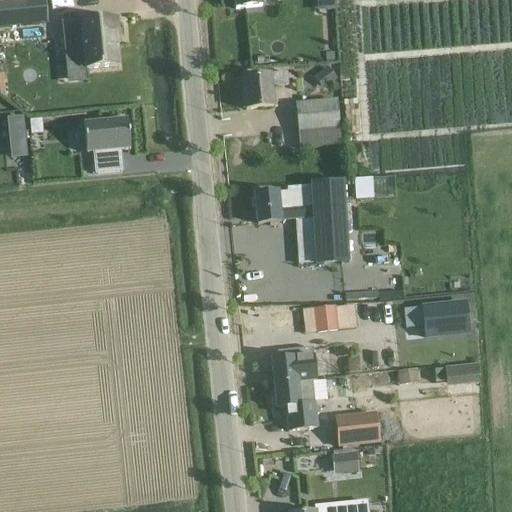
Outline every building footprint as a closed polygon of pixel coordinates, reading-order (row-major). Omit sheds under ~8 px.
[(40,0),(25,1),(0,4),(0,29),(52,24),(49,0),(40,0)] [(234,0),(235,11),(255,9),(261,8),(259,0),(234,0)] [(80,29),(61,31),(64,60),(64,62),(65,62),(82,60),(83,72),(86,72),(87,72),(118,68),(115,34),(118,34),(116,19),(79,23),(80,29)] [(338,54),(322,56),(323,65),(339,64),(338,54)] [(328,68),(313,80),(323,93),(338,81),(328,68)] [(287,74),(284,74),(268,76),(268,78),(242,81),(246,111),(272,109),(269,86),(288,84),(287,74)] [(295,106),(299,150),(340,146),(336,102),(295,106)] [(126,122),(84,126),(87,154),(94,153),(96,174),(120,172),(119,159),(117,159),(117,151),(128,150),(126,122)] [(288,193),(254,196),(257,226),(280,224),(280,222),(313,219),(316,266),(348,264),(340,185),(310,188),(311,201),(289,203),(288,193)] [(375,303),(375,327),(389,327),(389,303),(375,303)] [(335,309),(316,311),(302,312),(305,336),(318,335),(356,331),(354,307),(335,309)] [(472,307),(427,311),(429,339),(474,336),(472,307)] [(312,350),(277,353),(278,362),(271,362),(273,384),(315,380),(312,350)] [(358,360),(347,361),(348,373),(359,373),(358,360)] [(477,366),(444,369),(446,390),(479,386),(477,366)] [(417,371),(397,374),(398,388),(418,385),(417,371)] [(285,409),(288,434),(302,432),(300,406),(315,405),(313,385),(316,384),(315,380),(273,384),(276,410),(285,409)] [(375,414),(334,418),(337,450),(379,445),(375,414)] [(398,431),(383,433),(383,443),(398,442),(398,431)] [(334,477),(358,474),(356,455),(332,457),(334,477)]
